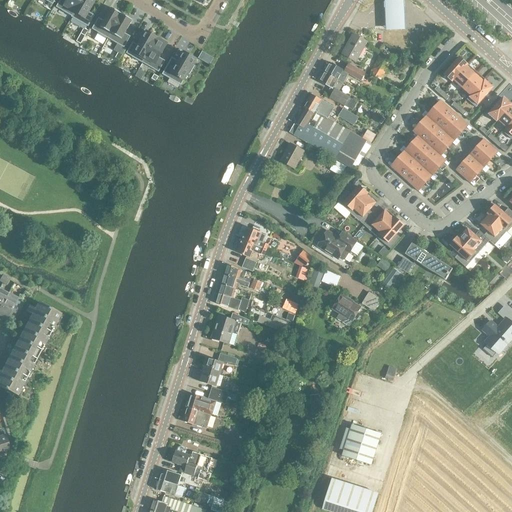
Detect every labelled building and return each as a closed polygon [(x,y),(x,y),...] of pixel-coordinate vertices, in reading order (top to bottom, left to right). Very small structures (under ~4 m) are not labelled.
[(59,0),(55,8),(72,17),(82,0),(59,0)] [(82,0),(72,17),(88,27),(95,15),(89,12),(95,0),(82,0)] [(402,0),(384,0),(385,29),(404,28),(402,0)] [(98,18),(92,29),(108,38),(122,14),(112,8),(104,21),(98,18)] [(108,38),(124,48),(131,36),(125,33),(132,20),(122,14),(108,38)] [(133,42),(126,53),(142,63),(157,37),(147,31),(139,45),(133,42)] [(356,61),(367,41),(353,34),(342,53),(356,61)] [(142,63),(158,72),(165,61),(159,57),(167,44),(157,39),(158,38),(157,37),(142,63)] [(210,63),(214,57),(203,50),(199,57),(210,63)] [(194,66),(193,65),(196,59),(184,52),(178,61),(172,57),(162,74),(181,85),(188,73),(189,74),(194,66)] [(380,80),(392,60),(381,54),(370,74),(380,80)] [(453,80),(466,65),(458,58),(444,73),(453,80)] [(361,80),(365,73),(348,64),(344,71),(329,62),(324,71),(343,82),(348,73),(361,80)] [(461,88),(474,73),(466,65),(453,80),(461,88)] [(343,82),(324,71),(319,81),(330,87),(329,90),(333,92),(330,97),(344,105),(349,97),(339,91),(343,82)] [(470,95),(483,80),(475,73),(461,88),(470,95)] [(476,107),(492,89),(483,81),(470,95),(467,99),(476,107)] [(437,87),(434,90),(440,95),(443,92),(437,87)] [(449,97),(443,92),(440,95),(446,100),(449,97)] [(294,135),(335,159),(351,169),(367,140),(351,131),(351,132),(320,114),(315,123),(312,121),(317,113),(318,114),(320,110),(325,112),(329,105),(325,102),(312,94),(304,107),(295,123),(299,125),(294,135)] [(497,120),(511,105),(502,98),(489,113),(497,120)] [(447,120),(454,113),(440,100),(438,102),(440,104),(435,109),(447,120)] [(454,102),(451,105),(457,110),(460,107),(454,102)] [(506,128),(511,120),(511,106),(498,120),(506,128)] [(466,112),(460,107),(457,110),(463,115),(466,112)] [(353,125),(358,117),(343,108),(338,116),(353,125)] [(447,120),(435,109),(430,115),(428,113),(427,115),(441,128),(447,120)] [(468,125),(454,113),(447,120),(459,131),(464,126),(466,128),(468,125)] [(426,119),(422,125),(434,135),(441,128),(427,115),(424,118),(426,119)] [(459,131),(447,120),(441,128),(455,141),(456,139),(454,137),(459,131)] [(511,139),(511,120),(506,128),(503,131),(511,139)] [(434,135),(422,125),(417,130),(415,129),(413,131),(418,135),(427,143),(434,135)] [(482,126),(479,129),(485,135),(488,132),(482,126)] [(368,128),(364,136),(372,140),(376,133),(368,128)] [(455,141),(441,128),(434,135),(446,146),(450,141),(452,143),(455,141)] [(490,134),(488,137),(493,142),(496,139),(490,134)] [(418,139),(413,145),(425,155),(432,148),(427,143),(418,135),(416,138),(418,139)] [(427,143),(432,148),(441,156),(443,154),(441,152),(446,146),(434,135),(427,143)] [(498,152),(484,139),(477,147),(489,157),(494,153),(496,154),(498,152)] [(502,144),(496,139),(493,142),(499,147),(502,144)] [(294,168),(304,151),(290,143),(280,161),(294,168)] [(406,148),(404,150),(418,163),(425,155),(413,145),(408,150),(406,148)] [(484,163),(489,157),(477,147),(469,155),(484,168),(486,165),(484,163)] [(317,161),(321,153),(312,148),(308,156),(317,161)] [(446,160),(441,156),(432,148),(425,155),(437,166),(442,161),(444,163),(446,160)] [(404,155),(400,160),(412,171),(418,163),(404,150),(402,153),(404,155)] [(437,166),(425,155),(418,163),(433,176),(434,174),(432,172),(437,166)] [(482,170),(484,168),(469,155),(462,163),(475,174),(480,168),(482,170)] [(393,164),(390,166),(404,179),(412,171),(400,160),(395,165),(393,164)] [(433,176),(418,163),(412,171),(424,181),(428,176),(430,178),(433,176)] [(470,178),(475,174),(462,163),(456,170),(470,183),(472,180),(470,178)] [(412,171),(404,179),(419,191),(421,189),(419,187),(424,181),(412,171)] [(351,214),(367,195),(358,186),(351,194),(347,190),(337,201),(351,214)] [(369,210),(376,203),(367,195),(351,214),(364,224),(373,214),(369,210)] [(504,212),(496,206),(488,215),(507,232),(511,225),(511,212),(508,208),(504,212)] [(377,236),(393,218),(385,210),(378,218),(373,214),(364,225),(377,236)] [(507,232),(488,215),(480,224),(487,231),(484,235),(494,245),(507,232)] [(396,234),(403,227),(393,218),(377,236),(391,249),(400,238),(396,234)] [(247,227),(242,240),(255,245),(260,233),(247,227)] [(475,235),(467,228),(459,237),(478,253),(489,241),(479,230),(475,235)] [(318,246),(318,245),(325,250),(325,251),(331,255),(332,254),(338,258),(339,257),(342,260),(344,259),(349,252),(350,252),(356,242),(342,233),(338,239),(327,232),(327,231),(324,235),(322,236),(320,239),(321,241),(318,245),(318,246)] [(459,237),(451,246),(458,253),(455,258),(465,267),(478,254),(459,237)] [(255,245),(242,240),(237,252),(250,258),(253,251),(258,253),(264,255),(266,250),(261,248),(255,246),(255,245)] [(446,280),(452,269),(412,243),(405,254),(446,280)] [(297,259),(306,266),(312,258),(303,251),(297,259)] [(408,271),(413,261),(403,256),(398,266),(408,271)] [(387,270),(391,262),(382,257),(378,265),(387,270)] [(252,271),(256,262),(246,258),(242,267),(252,271)] [(227,264),(224,275),(249,283),(250,280),(239,277),(241,270),(227,264)] [(310,283),(319,286),(325,270),(316,266),(310,283)] [(336,286),(341,275),(326,269),(321,280),(336,286)] [(249,283),(224,275),(221,285),(235,289),(237,283),(241,284),(241,285),(248,287),(249,283)] [(258,291),(261,281),(253,279),(250,288),(258,291)] [(235,289),(221,285),(218,293),(233,298),(235,292),(239,293),(240,291),(235,289)] [(374,311),(375,308),(381,300),(369,292),(362,303),(374,311)] [(233,298),(218,293),(215,303),(238,310),(246,312),(249,300),(242,297),(241,300),(233,298)] [(352,321),(360,307),(341,295),(333,309),(352,321)] [(6,297),(0,308),(0,316),(6,320),(16,302),(6,297)] [(40,303),(33,316),(31,319),(29,318),(28,321),(30,322),(7,365),(5,364),(3,367),(5,368),(0,378),(0,386),(16,396),(60,314),(38,302),(40,303)] [(219,315),(212,338),(234,345),(241,323),(248,325),(250,318),(232,313),(231,319),(219,315)] [(287,330),(291,319),(274,314),(273,319),(259,315),(257,321),(287,330)] [(511,314),(508,320),(507,318),(505,320),(498,328),(490,321),(483,330),(490,337),(486,342),(487,344),(497,352),(499,354),(502,350),(503,351),(510,344),(509,342),(511,338),(511,314)] [(204,365),(202,369),(222,375),(224,370),(221,369),(223,363),(227,364),(228,362),(236,364),(237,358),(220,353),(218,360),(208,357),(205,365),(204,365)] [(384,366),(382,377),(395,380),(397,368),(384,366)] [(222,375),(202,369),(201,373),(203,374),(200,382),(215,386),(219,374),(222,375)] [(212,387),(210,393),(227,399),(229,393),(212,387)] [(191,394),(187,407),(211,415),(216,401),(225,404),(227,399),(210,393),(208,398),(206,399),(191,394)] [(310,395),(313,421),(327,419),(324,394),(310,395)] [(285,418),(290,403),(278,400),(273,415),(285,418)] [(211,415),(187,407),(183,421),(206,428),(211,415)] [(208,425),(213,427),(216,417),(211,415),(208,425)] [(352,425),(342,456),(371,466),(382,435),(352,425)] [(0,435),(0,454),(10,451),(5,434),(0,435)] [(250,449),(253,439),(237,434),(234,444),(250,449)] [(179,472),(198,478),(205,480),(207,472),(206,472),(210,457),(202,454),(193,451),(191,455),(175,450),(172,462),(181,465),(179,472)] [(163,469),(159,479),(178,485),(181,475),(163,469)] [(365,511),(372,490),(330,478),(321,506),(339,511),(365,511)] [(178,485),(159,479),(156,489),(174,495),(178,485)] [(153,499),(150,509),(159,511),(179,511),(181,509),(191,511),(192,511),(194,507),(173,500),(173,499),(164,496),(162,502),(153,499)]
